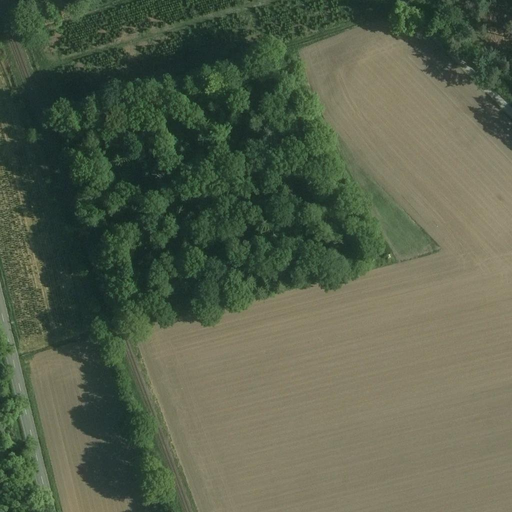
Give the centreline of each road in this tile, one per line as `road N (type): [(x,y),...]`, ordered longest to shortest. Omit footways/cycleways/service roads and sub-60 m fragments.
road 1 (tertiary): [(0,310),(49,511)]
road 2 (track): [(398,0),(511,111)]
